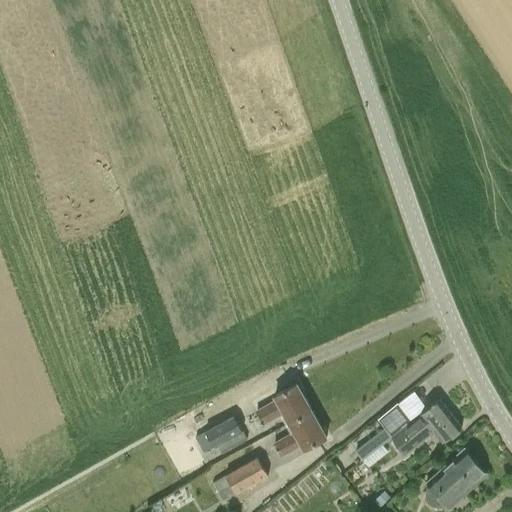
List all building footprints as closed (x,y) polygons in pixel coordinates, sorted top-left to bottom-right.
[(290,420),(291,422),(312,409),(297,383),(276,394),(278,398),(257,410),(264,423),(285,411),(290,420)] [(417,449),(438,433),(444,441),(462,428),(440,398),(412,419),(399,402),(378,419),(384,427),(356,450),(370,467),(389,452),(383,444),(392,437),(402,430),(417,449)] [(312,409),(291,422),(296,430),(275,442),(282,456),(303,444),(306,448),(327,436),(325,433),(312,409)] [(222,453),(248,439),(243,431),(234,415),(206,430),(195,437),(204,452),(215,446),(215,447),(218,446),(222,453)] [(451,506),(488,472),(466,448),(429,482),(431,484),(429,486),(428,488),(427,490),(426,492),(426,495),(427,498),(428,501),(429,503),(431,505),(433,506),(436,507),(439,507),(442,507),(445,505),(448,503),(451,506)] [(267,475),(256,456),(212,482),(223,501),(267,475)] [(385,490),(374,500),(380,507),(391,497),(385,490)]
